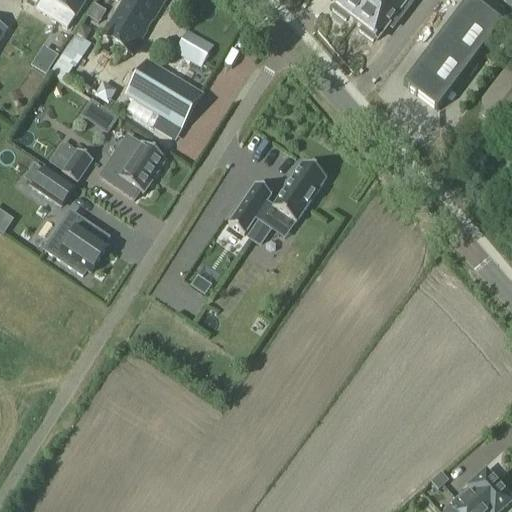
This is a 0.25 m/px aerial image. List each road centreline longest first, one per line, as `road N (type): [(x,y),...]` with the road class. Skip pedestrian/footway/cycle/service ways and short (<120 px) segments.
road 1 (unclassified): [(0,498),(287,41)]
road 2 (unclassified): [(511,301),(287,41)]
